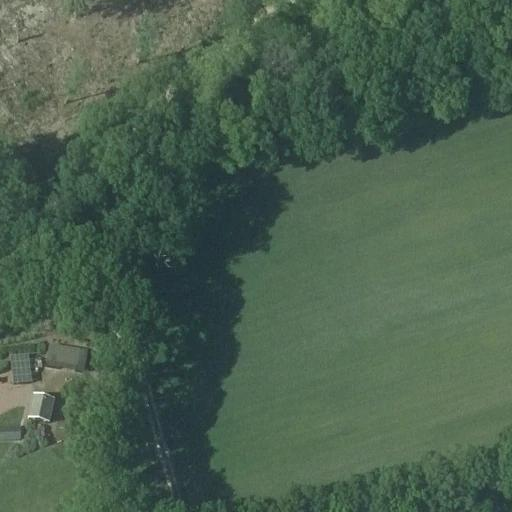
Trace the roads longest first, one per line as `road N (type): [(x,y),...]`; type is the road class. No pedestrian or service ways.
road 1 (track): [(1,243),(271,0)]
road 2 (track): [(182,511),(127,336),(12,276)]
